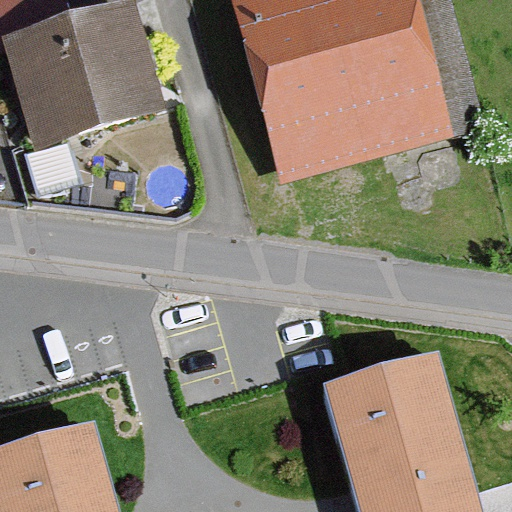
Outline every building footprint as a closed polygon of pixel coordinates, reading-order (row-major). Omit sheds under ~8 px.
[(232,0),(224,2),(283,194),(451,143),(406,0),(232,0)] [(0,53),(0,100),(17,157),(141,119),(111,20),(0,53)] [(334,511),(455,511),(412,375),(302,410),(334,511)] [(0,511),(79,511),(60,448),(0,467),(0,511)] [(511,511),(511,472),(474,481),(480,511),(511,511)]
